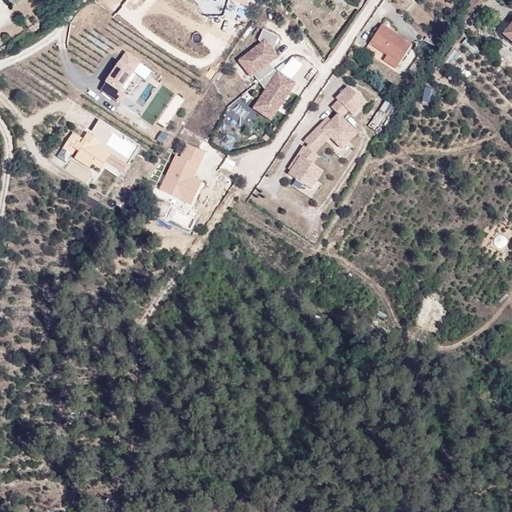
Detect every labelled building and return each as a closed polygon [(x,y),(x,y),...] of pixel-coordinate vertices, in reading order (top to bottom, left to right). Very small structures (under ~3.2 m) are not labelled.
[(470,0),(456,22),(462,26),(467,19),(471,21),(485,0),(484,0),(470,0)] [(511,23),(503,35),(511,43),(511,23)] [(412,45),(382,25),(369,44),(387,55),(400,64),(412,45)] [(295,85),(274,71),(269,64),(277,58),(273,52),(279,37),(263,30),(258,40),(261,44),(239,61),(251,78),(254,76),(265,91),(253,109),(271,121),(295,85)] [(430,52),(439,40),(438,38),(440,36),(434,30),(422,44),(430,52)] [(140,63),(126,54),(101,90),(121,103),(126,96),(120,92),(140,63)] [(415,75),(426,58),(421,54),(409,71),(415,75)] [(400,64),(387,55),(384,60),(396,69),(400,64)] [(358,134),(342,118),(348,111),(352,116),(361,107),(355,101),(358,98),(348,87),(336,99),(338,101),(331,108),(338,115),(331,122),(323,130),(319,126),(304,142),(308,145),(288,175),(311,190),(323,172),(312,165),(318,156),(314,154),(317,151),(329,138),(341,150),(358,134)] [(465,97),(459,103),(469,112),(474,106),(465,97)] [(365,104),(358,98),(355,101),(361,107),(365,104)] [(237,99),(230,108),(245,119),(252,110),(237,99)] [(385,102),(378,111),(386,117),(392,107),(385,102)] [(323,130),(331,122),(327,118),(319,126),(323,130)] [(91,152),(98,140),(101,142),(98,147),(127,166),(129,163),(140,146),(99,120),(90,135),(88,133),(83,141),(81,144),(70,137),(58,157),(65,162),(71,154),(73,155),(76,150),(78,152),(74,159),(89,168),(92,164),(100,170),(106,161),(91,152)] [(83,141),(73,133),(70,137),(81,144),(83,141)] [(127,166),(98,147),(101,142),(98,140),(91,152),(106,161),(124,173),(128,166),(127,166)] [(187,180),(194,164),(199,167),(205,153),(187,144),(181,158),(176,156),(160,190),(192,205),(200,187),(187,180)] [(193,178),(199,167),(194,164),(187,180),(200,187),(202,182),(193,178)] [(88,209),(93,200),(82,193),(77,202),(88,209)] [(110,211),(93,200),(88,209),(105,220),(110,211)]
